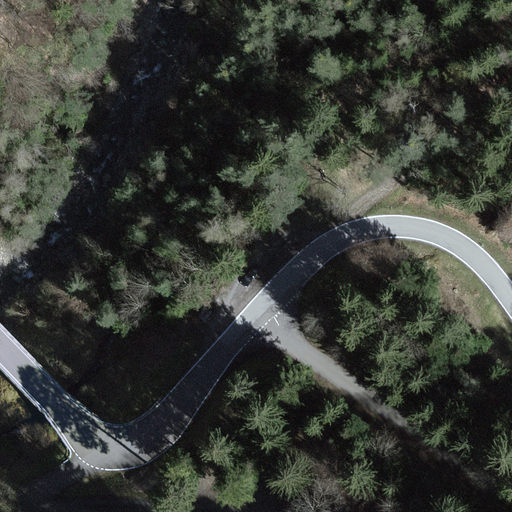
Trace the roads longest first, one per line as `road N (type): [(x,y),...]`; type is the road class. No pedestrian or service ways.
road 1 (unclassified): [(264,306),(164,424),(118,448),(90,442),(0,346)]
road 2 (unclassified): [(264,306),(326,369),(409,431),(511,486)]
road 3 (unclassified): [(511,300),(452,240),(382,227),(323,248),(264,306)]
